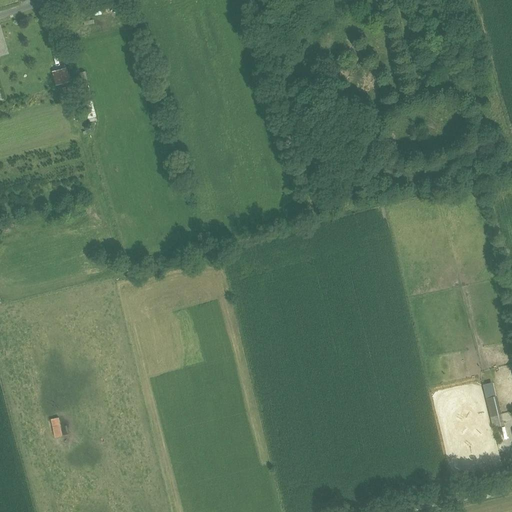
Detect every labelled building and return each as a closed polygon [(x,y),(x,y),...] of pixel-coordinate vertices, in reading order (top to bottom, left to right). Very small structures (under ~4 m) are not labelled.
[(66,68),(54,71),(58,85),(70,82),(66,68)] [(483,385),(486,399),(496,396),(493,383),(483,385)] [(496,396),(486,399),(489,410),(499,408),(496,396)] [(499,408),(489,410),(493,428),(503,425),(499,408)] [(50,420),(55,439),(64,436),(59,417),(50,420)]
